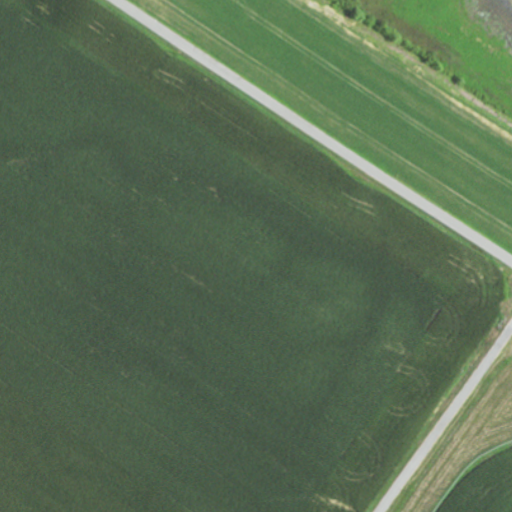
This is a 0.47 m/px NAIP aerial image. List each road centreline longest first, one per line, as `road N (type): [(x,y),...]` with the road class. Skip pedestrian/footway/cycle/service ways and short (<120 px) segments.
road 1 (tertiary): [(511,261),(115,0)]
road 2 (residential): [(384,511),(511,330)]
